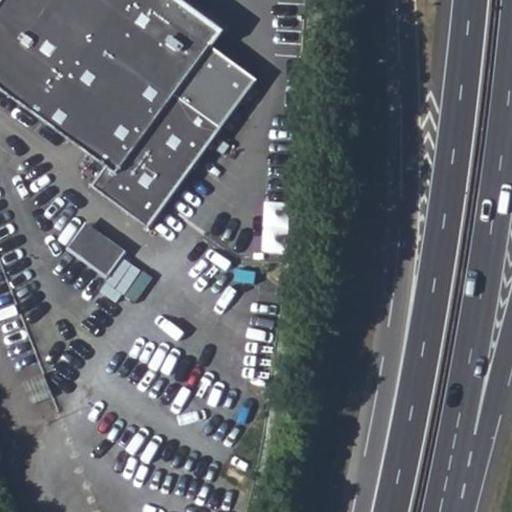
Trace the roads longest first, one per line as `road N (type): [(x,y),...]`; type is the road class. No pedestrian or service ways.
road 1 (trunk): [(470,0),(436,276),(390,511)]
road 2 (trunk): [(399,0),(399,275),(361,511)]
road 3 (trunk): [(455,441),(511,72)]
road 4 (unknown): [(270,93),(276,115),(252,311)]
road 5 (unknown): [(143,314),(167,269),(252,311),(243,381)]
road 6 (unknown): [(113,361),(234,453)]
road 7 (trunk): [(455,441),(491,411),(511,323)]
road 8 (unknown): [(65,438),(171,511)]
road 9 (unknown): [(143,314),(243,381)]
